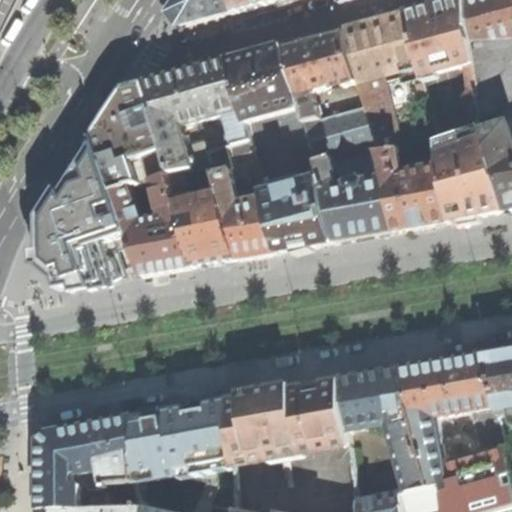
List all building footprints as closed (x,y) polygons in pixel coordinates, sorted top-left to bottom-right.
[(0,0),(0,18),(8,0),(0,0)] [(216,20),(237,14),(233,0),(186,0),(176,16),(185,29),(216,20)] [(251,10),(272,5),(271,0),(233,0),(237,14),(251,10)] [(452,225),(451,220),(444,177),(442,167),(428,170),(427,163),(416,165),(417,172),(404,174),(400,150),(391,110),(389,100),(382,79),(475,54),(466,0),(461,0),(433,7),(374,24),(345,32),(354,71),(358,85),(366,109),(378,147),(387,179),(397,235),(419,231),(452,225)] [(511,214),(511,115),(511,114),(511,113),(511,0),(466,0),(475,54),(476,54),(483,99),(480,100),(487,130),(499,166),(507,191),(506,191),(510,215),(511,214)] [(366,240),(397,235),(387,179),(367,183),(362,180),(353,182),(350,186),(343,187),(335,159),(378,147),(366,109),(322,121),(316,98),(320,93),(333,89),(334,92),(358,85),(354,71),(345,32),(322,38),(285,48),(319,166),(324,186),(323,186),(339,245),(366,240)] [(293,173),(319,166),(285,48),(265,53),(230,63),(238,89),(269,79),(278,112),(276,113),(293,173)] [(233,149),(252,143),(238,89),(230,63),(166,80),(146,86),(167,153),(172,176),(186,173),(195,171),(192,159),(210,154),(211,155),(227,150),(233,149)] [(116,109),(98,138),(117,194),(146,279),(164,276),(196,270),(179,202),(176,191),(172,176),(167,153),(146,86),(128,91),(116,109)] [(71,293),(146,279),(117,194),(98,138),(79,167),(44,220),(43,264),(71,293)] [(255,153),(252,143),(233,149),(236,158),(255,153)] [(261,259),(282,256),(267,201),(242,205),(227,150),(211,155),(222,192),(240,263),(261,259)] [(474,221),(510,215),(506,191),(507,191),(499,166),(444,177),(451,220),(470,217),(471,222),(474,221)] [(189,188),(186,173),(172,176),(176,191),(189,188)] [(310,250),(339,245),(323,186),(307,190),(305,184),(281,190),(283,197),(267,201),(282,256),(310,250)] [(222,266),(240,263),(222,192),(179,202),(196,270),(222,266)] [(511,353),(487,358),(491,384),(494,383),(501,414),(511,411),(511,353)] [(452,364),(405,372),(415,424),(433,490),(445,488),(448,506),(448,511),(501,511),(511,509),(511,460),(501,414),(494,383),(491,384),(487,358),(452,364)] [(387,375),(345,382),(348,399),(354,445),(354,449),(355,450),(362,511),(404,511),(403,495),(380,500),(371,432),(391,428),(411,494),(433,490),(415,424),(405,372),(387,375)] [(300,389),(232,402),(235,436),(235,456),(236,458),(236,464),(270,458),(271,465),(307,459),(307,454),(354,445),(348,399),(345,382),(300,389)] [(184,411),(138,420),(139,461),(139,476),(235,456),(235,436),(232,402),(184,411)] [(44,511),(68,511),(100,511),(101,510),(144,508),(139,486),(137,485),(137,461),(139,461),(138,420),(104,426),(51,436),(44,443),(44,472),(44,511)] [(404,511),(418,511),(448,506),(445,488),(433,490),(411,494),(403,495),(404,511)]
